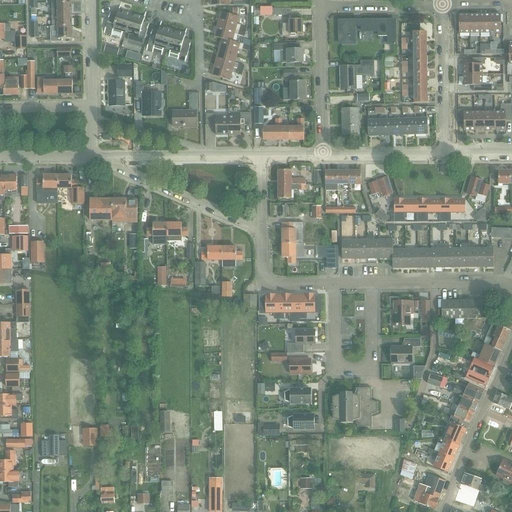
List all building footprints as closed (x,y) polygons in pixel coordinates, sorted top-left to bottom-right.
[(58,3),(52,3),(52,15),(58,15),(72,15),(72,3),(58,3)] [(123,32),(127,33),(132,14),(119,10),(116,19),(109,17),(104,33),(121,38),(123,32)] [(222,12),(219,24),(245,32),(247,27),(238,25),(240,17),(222,12)] [(145,17),(132,14),(127,33),(130,34),(128,40),(144,45),(148,29),(142,27),(145,17)] [(58,15),(52,15),(52,27),(58,27),(72,27),(72,15),(58,15)] [(459,34),(470,34),(469,15),(459,16),(459,34)] [(470,34),(480,34),(480,15),(469,15),(470,34)] [(480,34),(490,34),(490,15),(480,15),(480,34)] [(490,34),(501,34),(500,15),(490,15),(490,34)] [(298,34),(303,34),(303,20),(290,20),(290,24),(283,24),(283,37),(295,36),(295,34),(297,34),(297,35),(298,35),(298,34)] [(388,45),(395,45),(395,21),(394,21),(394,22),(388,22),(388,21),(344,21),(345,21),(345,26),(339,26),(339,43),(354,43),(354,27),(361,27),(361,31),(378,31),(378,35),(388,35),(388,45)] [(5,24),(0,24),(0,40),(5,40),(5,42),(16,42),(16,37),(16,31),(11,31),(11,24),(5,25),(5,24)] [(244,37),(245,32),(219,24),(215,36),(223,39),(233,41),(235,35),(244,37)] [(165,48),(168,49),(173,30),(160,26),(158,36),(152,34),(147,50),(163,54),(165,48)] [(52,27),(50,27),(51,42),(61,42),(61,39),(72,39),(72,27),(58,27),(52,27)] [(186,34),(173,30),(168,49),(171,50),(169,57),(186,61),(191,46),(183,43),(186,34)] [(401,39),(401,44),(427,44),(426,32),(413,32),(413,39),(401,39)] [(16,37),(16,42),(16,49),(27,49),(27,37),(16,37)] [(223,39),(219,51),(237,56),(239,48),(243,49),(245,45),(242,44),(241,43),(233,41),(223,39)] [(275,51),(281,51),(281,64),(304,63),(303,50),(297,50),(297,44),(275,44),(275,51)] [(413,44),(414,56),(427,56),(427,44),(401,44),(402,50),(407,50),(407,44),(413,44)] [(58,58),(71,57),(71,49),(58,49),(58,58)] [(219,51),(216,63),(234,68),(238,69),(239,64),(235,63),(237,56),(219,51)] [(134,53),(132,60),(139,62),(141,55),(134,53)] [(393,67),(393,56),(384,56),(384,67),(393,67)] [(414,56),(414,68),(427,68),(427,56),(414,56)] [(463,65),(463,76),(482,75),(482,65),(485,65),(485,59),(473,59),(473,65),(463,65)] [(362,67),(340,67),(341,90),(356,89),(362,89),(361,76),(374,75),(374,74),(374,66),(374,61),(362,61),(362,67)] [(216,63),(212,75),(230,80),(232,72),(236,74),(238,69),(234,68),(216,63)] [(131,65),(118,66),(118,78),(131,77),(131,65)] [(66,74),(66,81),(58,81),(59,95),(73,95),(73,67),(64,67),(65,74),(66,74)] [(414,68),(414,80),(427,79),(427,68),(414,68)] [(291,88),(283,88),(284,101),(292,101),(305,101),(305,82),(297,82),(297,77),(298,77),(298,71),(284,71),(284,77),(292,77),(292,82),(291,82),(291,88)] [(473,86),(473,92),(485,92),(485,85),(482,85),(482,75),(463,76),(464,86),(473,86)] [(19,84),(19,78),(5,78),(5,85),(5,96),(19,96),(19,84)] [(45,95),(59,95),(58,81),(44,81),(44,78),(38,78),(38,94),(45,94),(45,95)] [(414,80),(414,91),(427,91),(427,79),(414,80)] [(109,106),(125,106),(125,82),(109,82),(109,106)] [(143,116),(162,116),(162,93),(143,93),(143,87),(136,87),(137,98),(143,98),(143,116)] [(267,105),(267,89),(255,89),(254,105),(267,105)] [(414,103),(427,103),(427,91),(414,91),(414,103)] [(199,111),(199,93),(189,93),(189,111),(173,111),(173,127),(189,127),(189,128),(197,128),(197,111),(199,111)] [(343,136),(358,135),(357,109),(361,109),(361,102),(370,101),(369,94),(357,94),(357,101),(355,101),(355,104),(352,104),(352,109),(342,109),(343,136)] [(501,112),(495,112),(495,131),(505,131),(505,122),(511,122),(511,110),(511,104),(500,104),(501,112)] [(263,109),(254,109),(254,125),(263,125),(263,109)] [(458,110),(458,122),(464,122),(464,131),(474,131),(474,113),(465,113),(465,110),(458,110)] [(485,131),(495,131),(495,112),(485,113),(485,131)] [(216,136),(228,136),(228,117),(216,117),(216,113),(205,113),(205,126),(212,126),(212,125),(216,125),(216,136)] [(244,125),(251,125),(251,113),(240,113),(240,117),(228,117),(228,136),(240,135),(240,125),(244,125)] [(474,131),(485,131),(485,113),(474,113),(474,131)] [(427,118),(415,119),(415,135),(427,135),(427,118)] [(282,127),(282,119),(276,119),(276,127),(263,127),(263,140),(290,140),(290,127),(282,127)] [(290,140),(304,140),(304,127),(304,119),(298,119),(298,127),(290,127),(290,140)] [(392,136),(404,135),(403,119),(391,120),(392,136)] [(404,135),(415,135),(415,119),(403,119),(404,135)] [(369,137),(380,136),(380,120),(368,120),(369,137)] [(380,136),(392,136),(391,120),(380,120),(380,136)] [(278,170),(278,184),(305,185),(306,179),(291,179),(291,170),(278,170)] [(325,171),(325,184),(325,191),(337,191),(337,184),(337,171),(325,171)] [(337,184),(349,184),(349,171),(337,171),(337,184)] [(361,184),(361,171),(349,171),(349,184),(361,184)] [(498,184),(510,184),(510,171),(498,171),(498,184)] [(17,191),(17,175),(4,175),(5,197),(5,198),(11,198),(11,191),(17,191)] [(43,180),(37,180),(37,188),(37,193),(37,204),(57,204),(57,193),(57,189),(58,189),(58,175),(43,175),(43,180)] [(58,175),(58,189),(72,189),(72,205),(84,205),(84,188),(78,188),(78,180),(72,180),(72,175),(58,175)] [(393,195),(387,177),(378,180),(378,181),(369,184),(372,195),(382,193),(383,198),(393,195)] [(480,183),(481,180),(472,177),(466,194),(476,197),(477,194),(486,197),(490,185),(480,183)] [(305,185),(278,184),(278,199),(291,199),(291,190),(309,190),(309,185),(305,185)] [(98,199),(90,199),(90,220),(112,221),(112,218),(112,212),(112,199),(98,199)] [(128,223),(138,223),(138,200),(127,200),(127,199),(112,199),(112,212),(112,218),(114,218),(117,221),(124,221),(127,219),(128,223)] [(396,200),(395,200),(395,216),(395,222),(404,222),(404,210),(418,210),(418,200),(404,200),(403,200),(402,199),(400,199),(399,199),(397,199),(396,200)] [(418,200),(418,210),(418,222),(427,222),(427,210),(441,210),(441,200),(440,200),(427,200),(426,200),(425,199),(423,199),(422,199),(420,199),(419,200),(418,200)] [(464,201),(450,201),(450,200),(449,200),(447,199),(446,199),(444,199),(443,199),(442,200),(441,200),(441,210),(441,222),(450,222),(450,210),(464,210),(464,201)] [(312,207),(313,219),(321,219),(320,207),(312,207)] [(477,222),(486,213),(482,209),(472,218),(477,222)] [(376,215),(386,222),(389,218),(379,210),(376,215)] [(153,228),(146,228),(146,236),(153,236),(153,237),(153,245),(168,245),(168,241),(167,237),(167,223),(153,223),(153,228)] [(181,223),(167,223),(167,237),(168,241),(181,241),(181,237),(181,236),(188,236),(188,228),(181,228),(181,223)] [(295,223),(282,223),(282,244),(296,244),(296,242),(304,242),(304,223),(295,223)] [(28,226),(9,226),(9,234),(28,234),(28,226)] [(511,239),(511,229),(491,229),(491,239),(511,239)] [(373,235),(367,235),(367,240),(367,259),(380,259),(379,240),(373,240),(373,235)] [(12,236),(12,252),(28,251),(28,236),(12,236)] [(341,240),(342,259),(354,259),(354,240),(341,240)] [(367,240),(354,240),(354,259),(367,259),(367,240)] [(380,259),(392,258),(393,250),(392,240),(379,240),(380,259)] [(44,242),(31,242),(31,264),(44,263),(44,242)] [(296,244),(282,244),(282,258),(288,258),(288,264),(295,264),(295,258),(304,258),(304,242),(296,242),(296,244)] [(462,249),(456,249),(456,267),(468,267),(468,249),(468,243),(462,243),(462,249)] [(475,243),(468,243),(468,249),(468,267),(481,267),(481,248),(479,248),(475,249),(475,243)] [(483,248),(481,248),(481,267),(494,267),(494,248),(492,248),(492,243),(487,243),(487,248),(483,248)] [(437,249),(430,249),(430,268),(443,268),(443,249),(443,244),(437,244),(437,249)] [(449,244),(443,244),(443,249),(443,268),(456,267),(456,249),(449,249),(449,244)] [(338,246),(326,246),(326,249),(327,269),(338,269),(338,248),(338,246)] [(208,260),(222,260),(222,247),(208,247),(208,252),(202,252),(202,260),(208,260)] [(236,247),(222,247),(222,260),(236,260),(243,260),(243,252),(236,252),(236,247)] [(392,258),(392,268),(405,268),(405,249),(393,250),(392,258)] [(405,268),(418,268),(417,249),(405,249),(405,268)] [(418,268),(430,268),(430,249),(417,249),(418,268)] [(4,256),(0,255),(0,270),(11,270),(11,256),(4,256)] [(81,262),(72,262),(72,271),(81,271),(81,262)] [(195,263),(195,285),(206,285),(206,263),(195,263)] [(166,268),(158,268),(158,286),(166,286),(166,268)] [(0,270),(0,284),(12,284),(11,270),(0,270)] [(135,276),(127,276),(127,281),(139,280),(138,272),(135,272),(135,276)] [(186,279),(171,279),(171,287),(186,287),(186,279)] [(232,298),(232,283),(222,282),(222,297),(232,298)] [(16,290),(16,305),(30,304),(30,290),(16,290)] [(266,296),(260,296),(260,313),(275,313),(275,318),(282,318),(281,296),(275,296),(275,295),(266,295),(266,296)] [(290,295),(281,295),(281,296),(282,318),(285,318),(285,313),(290,313),(290,318),(291,322),(292,322),(298,322),(298,318),(298,295),(290,295)] [(305,295),(298,295),(298,318),(306,318),(306,313),(320,312),(320,296),(314,296),(314,295),(305,295)] [(256,296),(243,296),(244,308),(256,308),(256,296)] [(409,314),(413,314),(412,301),(395,302),(395,315),(391,315),(391,326),(409,326),(409,314)] [(458,301),(442,302),(442,320),(458,319),(458,301)] [(482,301),(481,301),(458,301),(458,319),(482,319),(482,301)] [(16,305),(16,317),(30,317),(30,304),(16,305)] [(0,340),(17,340),(17,334),(17,323),(0,323),(0,340)] [(490,345),(501,350),(510,330),(498,325),(498,326),(493,324),(487,336),(493,338),(490,345)] [(452,340),(454,333),(451,333),(440,329),(439,329),(437,336),(452,340)] [(287,344),(287,354),(304,353),(303,344),(315,344),(315,330),(296,330),(296,344),(287,344)] [(454,333),(452,340),(460,341),(461,335),(454,333)] [(412,347),(420,347),(420,339),(404,339),(404,347),(391,347),(391,364),(412,364),(412,347)] [(0,340),(0,357),(10,357),(10,352),(18,352),(18,340),(17,340),(0,340)] [(267,342),(259,346),(262,352),(270,348),(267,342)] [(475,358),(494,367),(500,352),(501,352),(501,350),(490,345),(486,344),(483,349),(482,354),(481,356),(473,353),(471,357),(475,358)] [(475,358),(470,368),(472,369),(489,376),(490,377),(490,376),(494,367),(475,358)] [(19,372),(19,371),(30,370),(30,368),(29,366),(19,366),(19,359),(6,359),(6,372),(19,372)] [(290,374),(310,374),(310,360),(290,360),(290,374)] [(470,368),(466,378),(472,381),(485,387),(490,377),(489,376),(472,369),(470,368)] [(6,374),(7,387),(19,387),(19,374),(6,374)] [(429,376),(426,384),(440,387),(443,378),(430,374),(429,375),(429,376)] [(257,384),(257,396),(265,396),(265,392),(275,392),(275,383),(257,384)] [(456,386),(456,387),(451,385),(450,390),(454,392),(453,393),(463,397),(478,403),(484,390),(469,384),(466,390),(456,386)] [(333,397),(333,405),(331,405),(331,406),(333,406),(333,407),(331,408),(333,408),(333,410),(331,410),(331,411),(333,411),(333,419),(340,421),(340,423),(352,423),(352,421),(355,420),(357,426),(357,427),(371,427),(371,416),(371,415),(377,413),(377,402),(371,400),(371,399),(371,388),(356,388),(356,389),(356,388),(354,395),(352,394),(352,392),(340,392),(340,394),(333,397)] [(291,403),(311,403),(311,389),(291,389),(291,390),(285,392),(285,401),(291,403)] [(509,411),(511,403),(511,398),(497,393),(493,404),(509,411)] [(23,394),(0,394),(0,406),(12,406),(16,406),(16,401),(23,401),(23,394)] [(478,403),(463,397),(461,403),(457,401),(458,399),(453,397),(450,404),(459,407),(460,404),(466,406),(464,410),(473,414),(478,403)] [(452,416),(451,417),(460,420),(469,424),(473,414),(464,410),(466,406),(460,404),(459,407),(456,413),(445,408),(443,412),(452,416)] [(18,410),(12,411),(12,406),(0,406),(0,417),(11,417),(11,419),(18,419),(18,410)] [(160,412),(160,433),(170,433),(170,412),(160,412)] [(294,429),(314,429),(314,415),(294,415),(294,416),(288,418),(288,427),(294,429)] [(452,424),(445,440),(459,446),(466,430),(458,426),(460,420),(451,417),(449,423),(452,424)] [(405,432),(405,420),(395,420),(395,432),(405,432)] [(263,423),(258,423),(258,436),(280,435),(280,425),(264,425),(263,425),(263,423)] [(0,431),(0,430),(0,437),(12,437),(18,437),(18,430),(10,430),(10,424),(0,425),(0,431)] [(32,425),(21,425),(22,437),(30,437),(32,437),(32,430),(32,425)] [(100,425),(100,437),(113,437),(113,429),(107,429),(107,425),(100,425)] [(227,445),(227,426),(219,426),(218,445),(227,445)] [(84,447),(97,446),(97,429),(83,430),(84,447)] [(60,435),(49,435),(49,441),(50,456),(60,456),(60,441),(60,435)] [(439,439),(437,443),(442,445),(439,453),(454,460),(459,446),(445,440),(442,438),(439,439)] [(7,448),(24,448),(24,440),(7,440),(7,448)] [(429,449),(427,454),(437,458),(433,467),(448,473),(454,460),(439,453),(434,451),(429,449)] [(6,452),(6,460),(0,460),(0,471),(13,471),(13,466),(15,466),(15,452),(6,452)] [(503,482),(504,483),(509,486),(511,485),(511,484),(511,483),(511,464),(504,460),(496,477),(504,480),(503,482)] [(19,471),(13,471),(0,471),(0,482),(9,482),(9,487),(18,487),(18,482),(20,482),(19,471)] [(465,474),(461,485),(470,488),(471,489),(479,492),(486,494),(487,492),(488,488),(480,485),(482,480),(465,474)] [(375,475),(358,475),(358,484),(365,484),(365,489),(375,489),(375,475)] [(419,489),(414,502),(435,510),(439,500),(445,481),(429,475),(425,486),(420,484),(419,489)] [(180,495),(180,482),(167,482),(167,495),(180,495)] [(212,485),(209,485),(209,511),(222,511),(222,485),(220,485),(212,485)] [(455,501),(474,508),(479,492),(471,489),(470,488),(461,485),(455,501)] [(12,496),(13,503),(31,503),(31,493),(22,493),(22,496),(12,496)] [(101,494),(102,504),(114,503),(114,493),(101,494)] [(150,504),(149,494),(137,494),(137,504),(150,504)] [(197,510),(205,511),(205,500),(197,500),(197,510)] [(264,511),(263,511),(263,501),(258,501),(258,502),(257,502),(256,511),(264,511)] [(251,503),(232,503),(232,511),(251,511),(251,503)]
